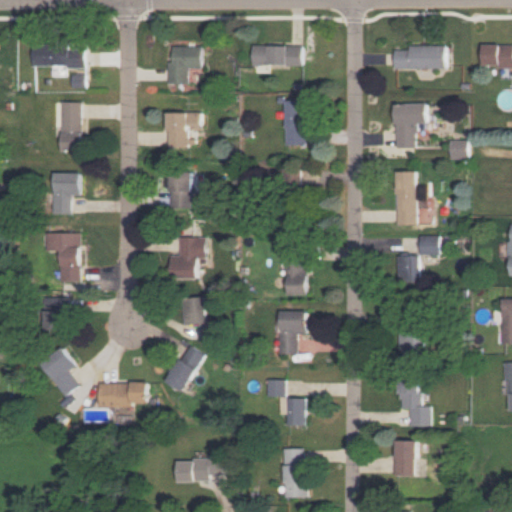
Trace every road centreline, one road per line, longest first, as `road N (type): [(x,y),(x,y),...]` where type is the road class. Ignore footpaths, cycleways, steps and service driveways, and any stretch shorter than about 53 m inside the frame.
road 1 (residential): [(357,2),(349,511)]
road 2 (residential): [(469,0),(0,4)]
road 3 (residential): [(134,4),(128,321)]
